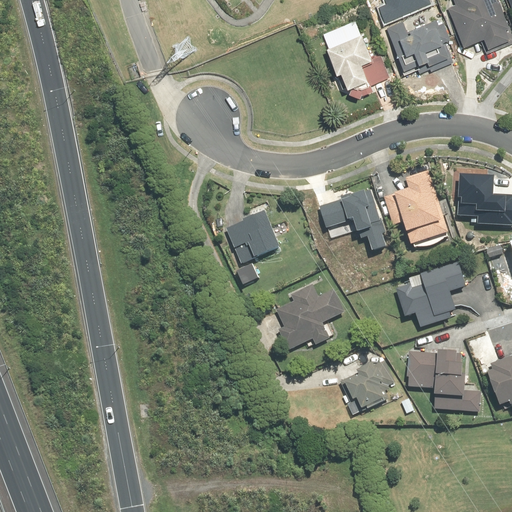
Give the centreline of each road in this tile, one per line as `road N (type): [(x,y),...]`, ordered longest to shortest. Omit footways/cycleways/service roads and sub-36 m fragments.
road 1 (motorway): [(31,0),(133,511)]
road 2 (residential): [(208,117),(224,148),(267,166),(311,165),(421,128),(465,127),(511,143)]
road 3 (track): [(129,494),(287,481),(325,492),(341,511)]
